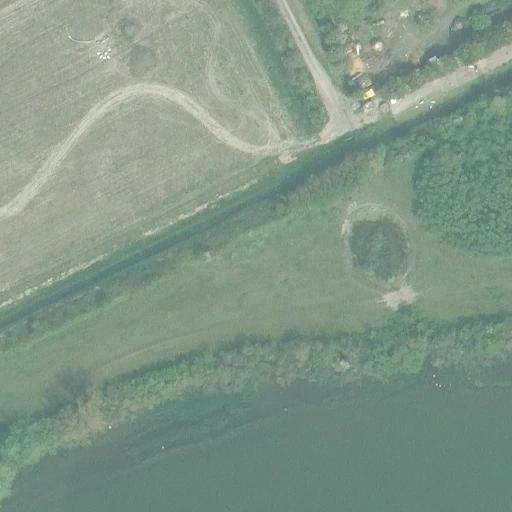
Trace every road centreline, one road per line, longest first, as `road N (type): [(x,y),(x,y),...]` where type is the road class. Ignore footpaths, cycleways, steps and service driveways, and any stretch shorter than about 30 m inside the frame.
road 1 (track): [(0,429),(158,348),(292,317),(373,316),(511,278)]
road 2 (unclassified): [(341,123),(279,0)]
